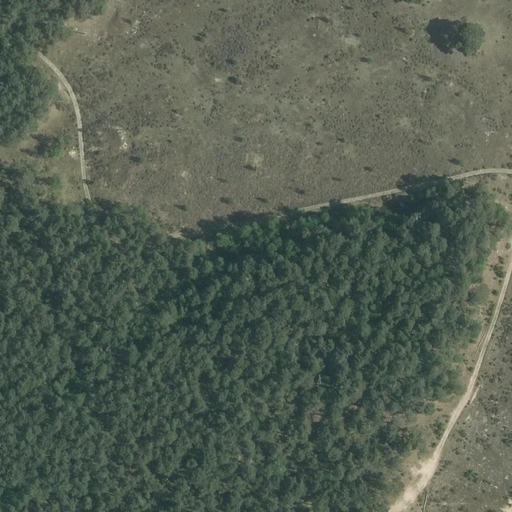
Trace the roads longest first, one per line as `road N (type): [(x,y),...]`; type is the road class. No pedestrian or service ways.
road 1 (track): [(511,172),(474,173),(114,248)]
road 2 (track): [(511,259),(467,397),(400,511)]
